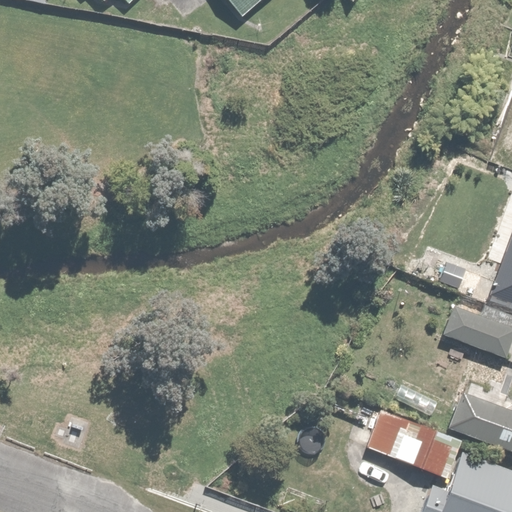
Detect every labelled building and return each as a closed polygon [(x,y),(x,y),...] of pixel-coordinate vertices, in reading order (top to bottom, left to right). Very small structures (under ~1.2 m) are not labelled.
[(223,0),(239,18),(260,0),(223,0)] [(511,168),(493,160),(477,196),(511,211),(511,168)] [(511,235),(502,232),(492,263),(505,267),(497,291),(511,295),(511,235)] [(511,325),(453,305),(450,304),(439,337),(500,358),(511,325)] [(511,402),(508,413),(457,395),(446,427),(511,450),(511,402)] [(377,406),(362,445),(443,478),(459,439),(377,406)] [(428,483),(417,511),(511,511),(511,473),(459,455),(446,489),(428,483)] [(285,486),(277,506),(292,511),(323,511),(327,503),(285,486)]
